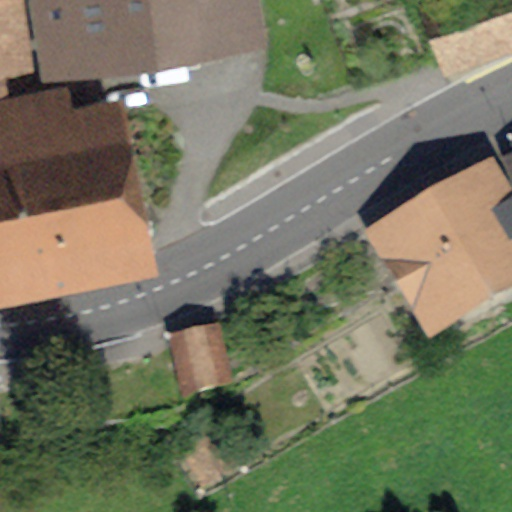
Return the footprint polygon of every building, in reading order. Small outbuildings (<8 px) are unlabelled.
[(0,0),(0,63),(28,59),(20,0),(0,0)] [(33,0),(44,56),(54,55),(55,58),(254,23),(250,0),(33,0)] [(442,63),(511,38),(511,0),(446,0),(423,8),(442,63)] [(53,93),(0,103),(0,272),(135,246),(109,115),(59,125),(53,93)] [(445,317),(511,279),(511,216),(494,185),(387,246),(404,277),(418,269),(445,317)] [(226,383),(214,332),(175,341),(187,391),(226,383)]
